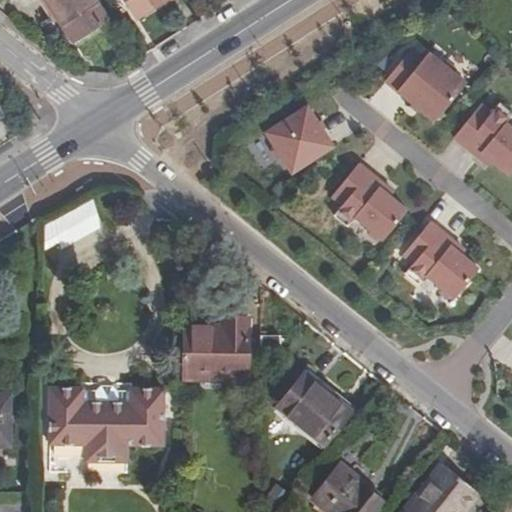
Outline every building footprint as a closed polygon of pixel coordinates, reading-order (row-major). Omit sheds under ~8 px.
[(93,0),(45,0),(72,42),(106,21),(93,0)] [(166,0),(123,0),(136,20),(166,0)] [(405,52),(377,85),(427,125),(458,86),(447,77),(447,71),(439,65),(434,66),(422,56),(417,62),(405,52)] [(472,159),(475,155),(486,164),(504,178),(511,168),(511,135),(500,126),(508,117),(494,106),(485,116),(475,107),(447,140),(472,159)] [(311,125),(300,109),(258,135),(267,148),(265,153),(271,161),(277,163),(285,175),(328,149),(316,133),(311,125)] [(314,123),(311,125),(316,133),(320,131),(314,123)] [(475,155),(472,159),(482,168),(486,164),(475,155)] [(373,191),(376,187),(352,166),(326,197),(336,206),(326,218),(341,230),(348,221),(361,231),(361,237),(369,244),(375,243),(376,244),(400,215),(383,200),(373,191)] [(376,187),(373,191),(383,200),(387,196),(376,187)] [(61,251),(99,230),(94,202),(55,224),(61,251)] [(452,257),(442,248),(446,245),(422,225),(394,258),(405,266),(397,277),(410,288),(418,279),(430,289),(431,295),(438,301),(444,301),(445,301),(469,272),(452,257)] [(446,245),(442,248),(452,257),(457,253),(446,245)] [(182,326),(181,380),(247,380),(247,318),(222,318),(222,327),(182,326)] [(280,338),(261,338),(260,359),(279,359),(280,338)] [(352,413),(304,375),(278,407),(325,445),(352,413)] [(101,387),(96,392),(82,391),(82,390),(51,390),(50,450),(86,450),(86,467),(123,467),(123,450),(158,450),(159,390),(130,390),(130,392),(118,392),(112,387),(101,387)] [(9,396),(0,395),(0,447),(9,447),(9,396)] [(373,511),(383,499),(342,466),(314,500),(329,511),(373,511)] [(441,467),(405,511),(464,511),(478,496),(441,467)]
